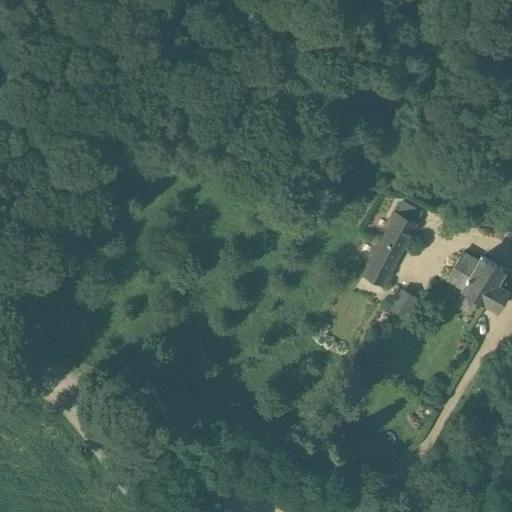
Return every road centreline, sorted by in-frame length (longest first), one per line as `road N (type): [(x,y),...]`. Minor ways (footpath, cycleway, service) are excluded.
road 1 (track): [(20,339),(177,0)]
road 2 (track): [(232,0),(511,131)]
road 3 (residential): [(149,511),(37,366)]
